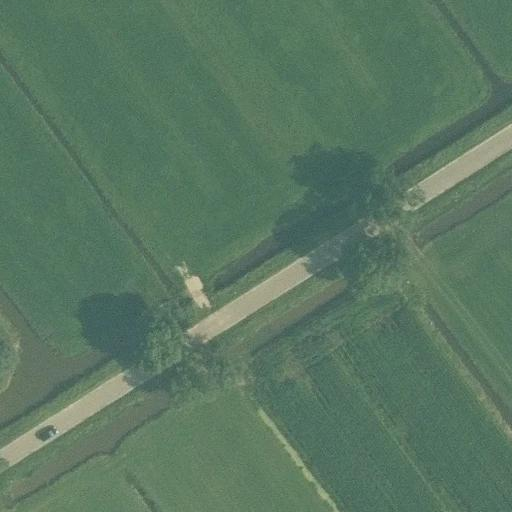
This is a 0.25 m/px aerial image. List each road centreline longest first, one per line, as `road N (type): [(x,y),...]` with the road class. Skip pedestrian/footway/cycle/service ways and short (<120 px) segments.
road 1 (unclassified): [(0,463),(511,137)]
road 2 (track): [(476,347),(386,216)]
road 3 (track): [(427,369),(343,244)]
road 4 (track): [(271,465),(184,347)]
